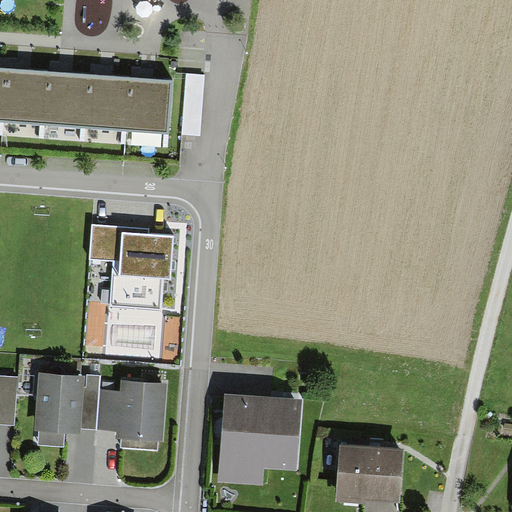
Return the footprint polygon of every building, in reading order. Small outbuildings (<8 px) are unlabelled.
[(0,68),(0,120),(167,132),(170,81),(148,79),(107,77),(68,74),(23,71),(0,68)] [(180,222),(102,216),(99,248),(121,250),(117,300),(174,304),(180,222)] [(84,381),(38,377),(33,436),(79,439),(84,381)] [(0,380),(0,428),(13,430),(17,382),(0,380)] [(165,390),(124,386),(119,449),(160,452),(165,390)] [(299,407),(224,402),(219,485),(258,488),(259,472),(294,474),(299,407)] [(401,495),(404,441),(340,437),(337,494),(367,496),(367,493),(401,495)]
